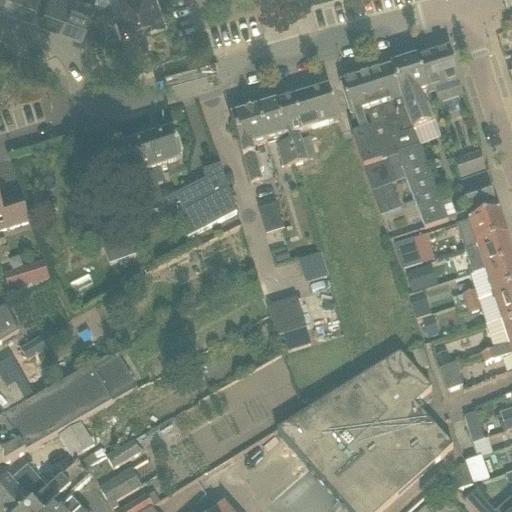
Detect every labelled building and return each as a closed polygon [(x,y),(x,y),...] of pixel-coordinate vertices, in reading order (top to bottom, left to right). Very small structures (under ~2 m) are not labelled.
[(11,0),(9,6),(31,14),(36,0),(11,0)] [(44,0),(38,17),(60,25),(69,0),(44,0)] [(93,0),(69,0),(60,25),(81,33),(93,0)] [(110,0),(109,0),(101,3),(96,17),(108,21),(117,19),(115,14),(110,0)] [(161,19),(163,18),(157,0),(110,0),(115,14),(127,10),(133,29),(146,24),(147,26),(148,28),(149,28),(150,29),(151,30),(153,30),(155,30),(157,29),(158,29),(159,28),(160,27),(161,26),(161,25),(162,23),(162,21),(161,19)] [(442,104),(463,97),(459,84),(449,51),(416,62),(427,94),(437,91),(442,104)] [(427,94),(416,62),(391,70),(401,102),(403,102),(414,134),(431,128),(421,96),(427,94)] [(340,86),(351,119),(357,138),(352,139),(380,219),(402,211),(393,187),(396,186),(387,163),(398,159),(425,231),(448,223),(447,220),(443,210),(440,203),(414,134),(403,102),(401,102),(391,70),(340,86)] [(338,122),(328,90),(292,101),(302,133),(338,122)] [(302,133),(292,101),(275,106),(294,167),(306,163),(297,135),(302,133)] [(284,170),(294,167),(275,106),(253,113),(257,128),(261,127),(266,144),(278,141),(280,147),(277,148),(284,170)] [(252,149),(260,146),(266,144),(261,127),(257,128),(253,113),(231,120),(251,186),(262,182),(260,173),(263,170),(259,156),(255,156),(252,149)] [(121,181),(133,222),(166,212),(158,189),(165,187),(160,172),(167,169),(171,180),(186,175),(179,155),(183,153),(178,139),(174,138),(172,134),(123,150),(132,178),(121,181)] [(480,156),(455,164),(460,179),(484,171),(480,156)] [(221,168),(203,174),(206,182),(203,184),(211,199),(208,200),(220,224),(237,215),(221,168)] [(188,242),(220,224),(208,200),(211,199),(203,184),(167,202),(188,242)] [(468,212),(495,203),(488,184),(462,193),(468,212)] [(0,233),(28,225),(21,200),(0,205),(0,233)] [(449,200),(440,203),(443,210),(451,207),(449,200)] [(277,207),(259,212),(267,238),(285,233),(277,207)] [(443,210),(447,220),(455,217),(451,207),(443,210)] [(507,239),(498,213),(468,223),(473,237),(462,241),(465,253),(507,239)] [(130,227),(116,231),(122,245),(134,241),(135,241),(130,227)] [(123,247),(122,245),(116,231),(99,237),(105,255),(123,247)] [(472,277),(485,273),(511,264),(511,254),(507,239),(465,253),(472,277)] [(123,247),(105,255),(108,267),(140,257),(135,241),(134,241),(122,245),(123,247)] [(422,267),(414,241),(395,247),(403,273),(422,267)] [(277,265),(290,261),(288,253),(275,257),(277,265)] [(306,284),(328,279),(322,254),(300,260),(306,284)] [(49,282),(44,264),(27,269),(33,287),(49,282)] [(511,264),(485,273),(493,298),(511,291),(511,264)] [(293,292),(299,292),(298,279),(301,279),(301,265),(276,266),(277,277),(292,276),(293,292)] [(405,277),(411,298),(437,289),(431,268),(405,277)] [(511,291),(493,298),(501,323),(511,318),(511,291)] [(474,293),(463,297),(462,297),(466,307),(478,303),(475,293),(474,293)] [(277,340),(306,331),(297,301),(268,310),(277,340)] [(416,324),(431,319),(426,303),(411,308),(416,324)] [(478,303),(466,307),(469,317),(482,313),(478,303)] [(0,343),(18,333),(4,309),(0,310),(0,343)] [(511,346),(511,318),(501,323),(493,325),(486,327),(494,352),(511,346)] [(439,338),(434,320),(422,324),(428,342),(439,338)] [(48,341),(40,345),(45,354),(53,350),(48,341)] [(33,349),(38,358),(45,354),(40,345),(33,349)] [(511,357),(511,346),(494,352),(482,356),(485,367),(511,357)] [(26,353),(31,362),(38,358),(33,349),(26,353)] [(429,369),(423,350),(412,354),(418,372),(429,369)] [(18,357),(24,366),(31,362),(26,353),(18,357)] [(117,354),(30,405),(0,421),(0,467),(4,464),(5,466),(14,461),(138,390),(117,354)] [(441,371),(451,367),(447,354),(436,358),(441,371)] [(400,357),(355,385),(277,433),(346,511),(382,511),(453,450),(415,407),(432,392),(400,357)] [(36,401),(12,360),(0,367),(0,410),(5,419),(36,401)] [(451,367),(441,371),(440,372),(448,394),(463,389),(455,366),(451,367)] [(511,411),(500,415),(503,425),(504,425),(511,422),(511,411)] [(470,437),(482,433),(476,415),(464,419),(470,437)] [(72,461),(94,449),(81,426),(59,439),(72,461)] [(485,442),(482,433),(470,437),(473,446),(485,442)] [(113,472),(141,456),(134,443),(106,459),(113,472)] [(90,481),(83,473),(106,460),(101,452),(77,466),(78,467),(55,487),(43,498),(32,507),(26,511),(47,511),(63,498),(66,503),(90,481)] [(465,466),(469,477),(484,472),(480,461),(465,466)] [(457,493),(474,488),(472,486),(469,477),(465,466),(446,481),(457,493)] [(26,511),(32,507),(21,495),(38,480),(27,468),(11,483),(7,479),(0,485),(0,511),(26,511)] [(143,490),(132,471),(99,491),(110,509),(143,490)] [(491,511),(475,495),(466,503),(472,511),(507,511),(503,507),(497,511),(491,511)] [(121,511),(148,511),(151,510),(153,509),(146,497),(121,511)]
